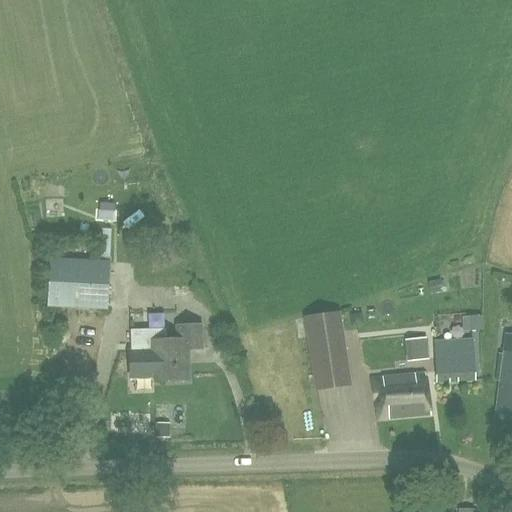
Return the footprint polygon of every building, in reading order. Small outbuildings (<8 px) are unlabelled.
[(50,259),(47,307),(106,310),(109,262),(50,259)] [(195,292),(192,273),(162,278),(166,297),(195,292)] [(315,390),(346,384),(335,313),(303,318),(315,390)] [(481,317),(468,318),(469,332),(482,330),(481,317)] [(131,351),(129,351),(129,378),(154,377),(154,382),(189,381),(188,350),(200,349),(200,325),(177,326),(177,340),(165,340),(164,330),(130,331),(131,351)] [(475,380),(472,338),(433,341),(435,377),(444,377),(444,382),(475,380)] [(424,372),(373,378),(374,393),(380,392),(382,404),(375,405),(377,419),(429,414),(424,372)] [(511,385),(499,384),(495,418),(511,420),(511,385)]
